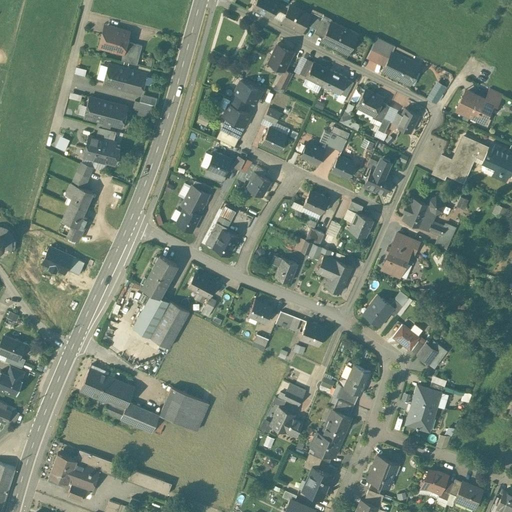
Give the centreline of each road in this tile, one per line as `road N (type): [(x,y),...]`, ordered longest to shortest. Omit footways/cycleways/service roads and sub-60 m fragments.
road 1 (residential): [(220,0),(431,103),(434,113),(389,211)]
road 2 (secondary): [(201,0),(159,148),(129,218)]
road 3 (residential): [(375,427),(511,478)]
road 4 (residential): [(88,0),(53,136)]
road 5 (secondary): [(129,218),(72,342)]
